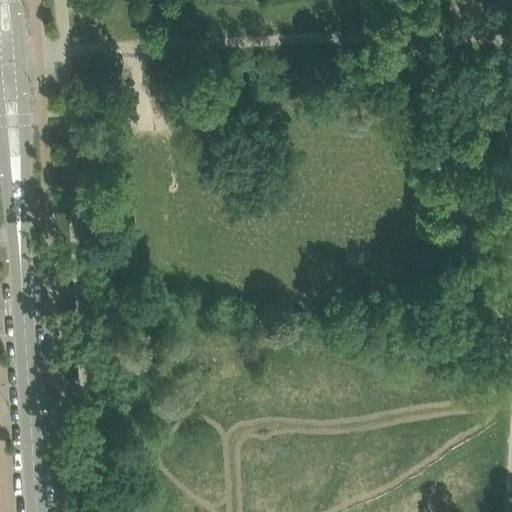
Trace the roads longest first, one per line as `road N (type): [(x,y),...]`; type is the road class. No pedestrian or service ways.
road 1 (secondary): [(37,511),(19,199)]
road 2 (secondary): [(19,199),(18,56)]
road 3 (secondary): [(0,80),(19,199)]
